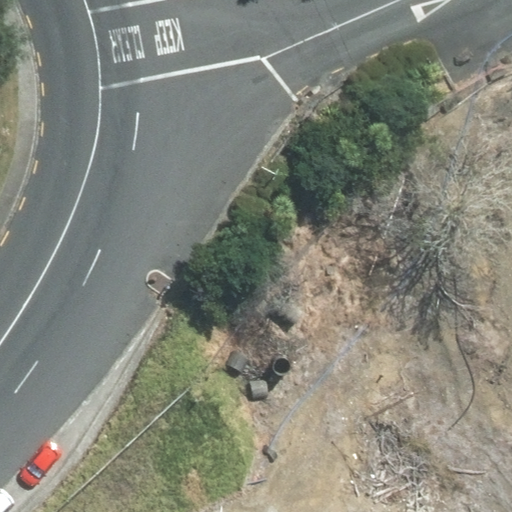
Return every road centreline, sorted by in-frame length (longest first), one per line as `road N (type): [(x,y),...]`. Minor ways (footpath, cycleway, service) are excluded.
road 1 (residential): [(112,103),(395,0)]
road 2 (residential): [(112,103),(108,151),(83,224),(0,352)]
